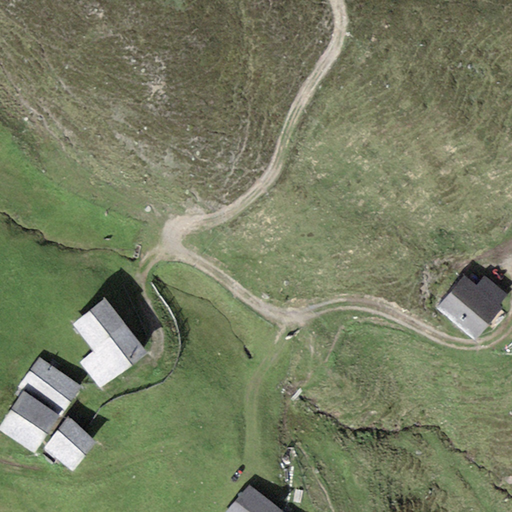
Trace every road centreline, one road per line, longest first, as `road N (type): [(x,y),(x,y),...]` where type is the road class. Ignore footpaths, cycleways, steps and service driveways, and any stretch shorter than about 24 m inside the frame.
road 1 (track): [(317,0),(327,12),(326,42),(264,182),(229,212),(167,239),(286,319)]
road 2 (track): [(286,319),(360,303),(437,344),(481,349),(511,322)]
road 3 (track): [(167,239),(138,287),(156,343),(149,372)]
